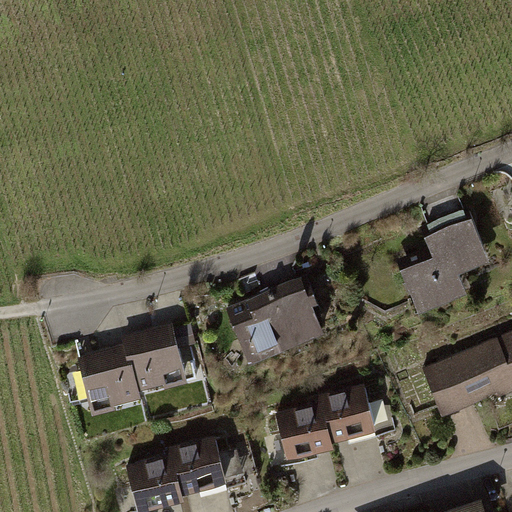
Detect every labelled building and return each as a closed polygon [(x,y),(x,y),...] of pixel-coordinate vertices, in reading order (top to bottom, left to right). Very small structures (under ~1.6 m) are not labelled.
[(439,221),(469,207),(461,191),(431,206),(439,221)] [(426,232),(431,244),(398,259),(420,311),(468,291),(459,271),(490,256),(471,213),(426,232)] [(301,276),(228,306),(250,361),(323,331),(301,276)] [(122,335),(124,342),(128,355),(132,354),(139,384),(165,377),(167,383),(187,378),(172,322),(122,335)] [(511,328),(423,365),(443,413),(498,391),(499,395),(511,389),(511,328)] [(71,399),(89,395),(78,354),(75,340),(57,345),(71,399)] [(124,342),(78,354),(89,395),(93,412),(116,406),(114,402),(142,395),(139,384),(132,354),(128,355),(124,342)] [(363,395),(323,406),(335,446),(375,435),(363,395)] [(323,406),(280,418),(291,458),(335,446),(323,406)] [(170,445),(172,451),(183,493),(200,488),(201,493),(246,481),(237,449),(220,453),(215,434),(170,445)] [(172,451),(126,463),(137,509),(184,497),(183,493),(172,451)] [(488,511),(482,496),(432,511),(488,511)]
